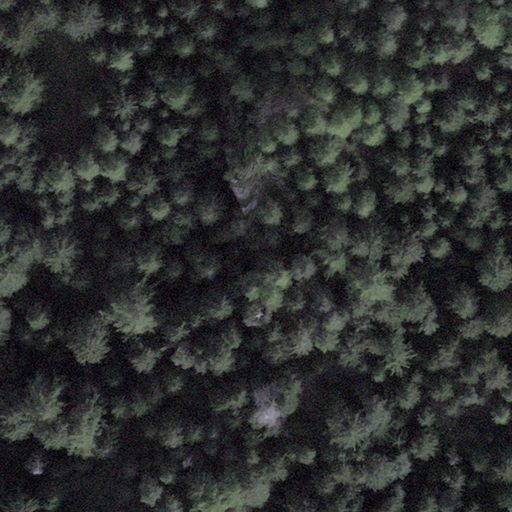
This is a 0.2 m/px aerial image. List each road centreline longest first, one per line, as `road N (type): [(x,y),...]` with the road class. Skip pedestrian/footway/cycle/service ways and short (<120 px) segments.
road 1 (track): [(88,511),(132,418),(132,368),(83,221),(76,132),(40,0)]
road 2 (track): [(314,511),(274,424),(279,403),(307,374),(344,370),(456,417),(473,416),(486,410),(511,339)]
road 3 (track): [(511,202),(454,73),(492,34),(511,31)]
